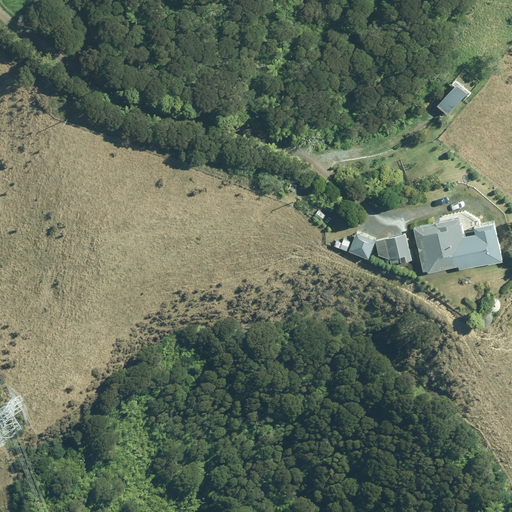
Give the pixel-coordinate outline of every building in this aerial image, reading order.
[(452,84),(434,105),(447,115),(464,94),(452,84)] [(286,195),(288,189),(294,191),(296,184),(291,182),(293,175),(266,167),(260,187),(286,195)] [(458,216),(410,226),(420,273),(457,265),(457,268),(503,258),(495,220),(474,225),(475,231),(462,234),(458,216)] [(366,259),(373,239),(353,232),(346,251),(366,259)] [(406,232),(374,239),(378,258),(387,256),(389,265),(412,260),(406,232)] [(501,304),(492,298),(478,318),(486,324),(501,304)]
